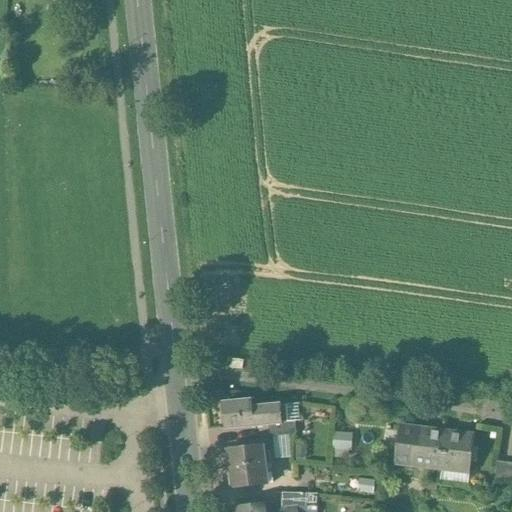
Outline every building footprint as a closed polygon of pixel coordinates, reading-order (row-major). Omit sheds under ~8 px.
[(225,430),(238,429),(283,425),(281,403),(252,406),(251,400),(223,403),(225,430)] [(447,433),(400,428),(396,464),(442,469),(447,433)] [(475,437),(447,433),(442,469),(470,473),(475,437)] [(352,436),(335,435),(334,454),(351,455),(352,436)] [(263,447),(229,451),(232,488),(262,485),(261,474),(266,474),(263,447)] [(510,463),(498,461),(494,488),(507,489),(510,463)] [(318,494),(278,493),(279,507),(279,510),(298,507),(298,508),(318,508),(318,494)]
